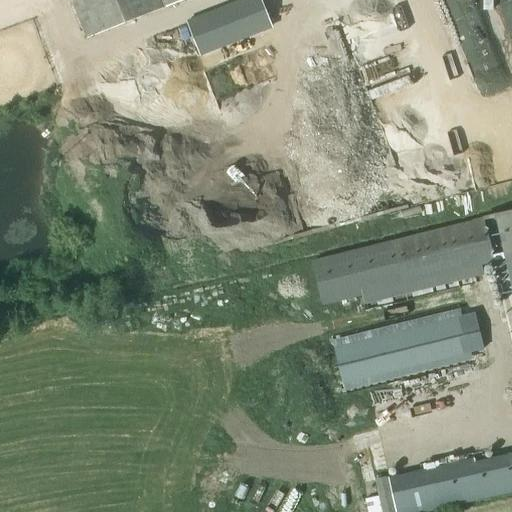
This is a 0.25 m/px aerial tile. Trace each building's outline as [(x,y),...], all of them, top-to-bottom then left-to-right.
[(70,0),(86,38),(182,0),(70,0)] [(246,1),(185,24),(197,55),(258,32),(246,1)] [(458,137),(467,135),(461,110),(452,112),(458,137)] [(145,182),(148,199),(161,197),(158,180),(145,182)] [(488,220),(312,262),(322,304),(492,263),(511,354),(511,212),(488,218),(488,220)] [(485,352),(476,313),(334,347),(344,386),(485,352)] [(443,382),(436,388),(451,405),(458,400),(443,382)] [(403,439),(401,418),(389,420),(391,440),(403,439)] [(511,452),(389,480),(396,511),(432,511),(511,494),(511,452)]
